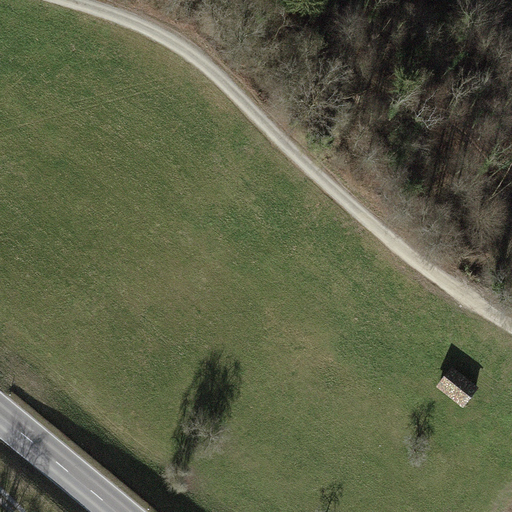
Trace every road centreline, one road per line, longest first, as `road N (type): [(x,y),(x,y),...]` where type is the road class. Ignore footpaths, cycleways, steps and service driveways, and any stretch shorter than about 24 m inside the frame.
road 1 (track): [(67,0),(142,24),(182,48),(356,211),(511,326)]
road 2 (primary): [(0,414),(118,511)]
